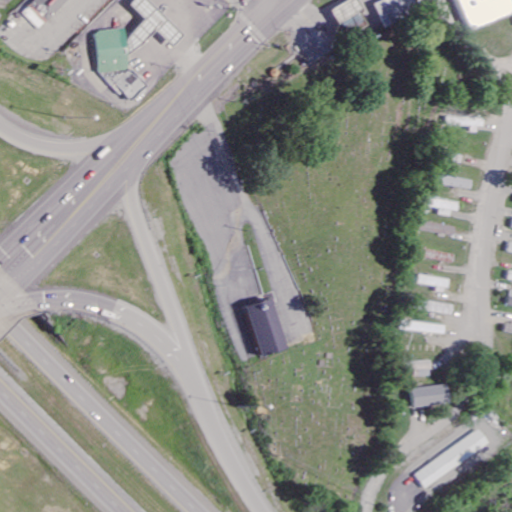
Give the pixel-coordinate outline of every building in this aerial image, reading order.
[(49,26),(75,0),(40,0),(33,7),(49,26)] [(351,0),(331,12),(349,44),(371,32),(360,13),(365,11),(359,0),(351,0)] [(421,12),(416,0),(385,0),(375,4),(384,26),(421,12)] [(511,16),(511,4),(510,0),(456,0),(469,33),(511,16)] [(127,33),(130,73),(101,75),(98,35),(127,33)] [(449,127),(484,128),(484,119),(449,118),(449,127)] [(474,189),(475,180),(438,177),(438,186),(474,189)] [(442,216),(454,217),(454,212),(461,213),(462,203),(441,201),(441,196),(427,195),(426,208),(442,209),(442,216)] [(415,233),(458,235),(459,226),(415,223),(415,233)] [(457,254),(420,250),(419,260),(456,264),(457,254)] [(451,290),(452,280),(422,276),(421,286),(451,290)] [(263,297),(236,305),(253,355),(279,346),(263,297)] [(455,305),(421,302),(420,313),(454,316),(455,305)] [(446,324),(403,323),(403,333),(446,334),(446,324)] [(503,333),(511,335),(511,326),(505,325),(503,333)] [(417,377),(433,376),(432,361),(406,362),(407,372),(417,371),(417,377)] [(413,389),(415,409),(451,404),(448,384),(413,389)] [(417,475),(427,490),(491,444),(481,430),(417,475)]
